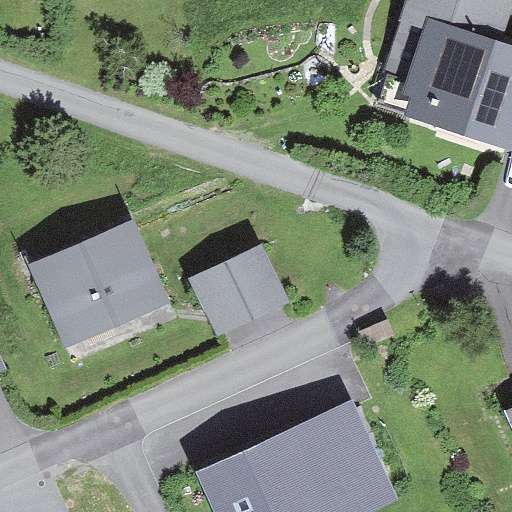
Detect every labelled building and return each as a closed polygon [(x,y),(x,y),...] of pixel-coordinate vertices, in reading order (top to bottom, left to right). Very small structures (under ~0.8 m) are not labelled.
[(511,54),(490,47),(504,0),(413,0),(380,100),(436,118),(440,104),(511,127),(511,54)] [(29,266),(66,349),(173,301),(136,218),(29,266)] [(191,279),(219,335),(289,301),(261,245),(191,279)] [(0,373),(9,370),(0,351),(0,373)] [(345,406),(203,471),(221,511),(339,511),(384,492),(345,406)]
